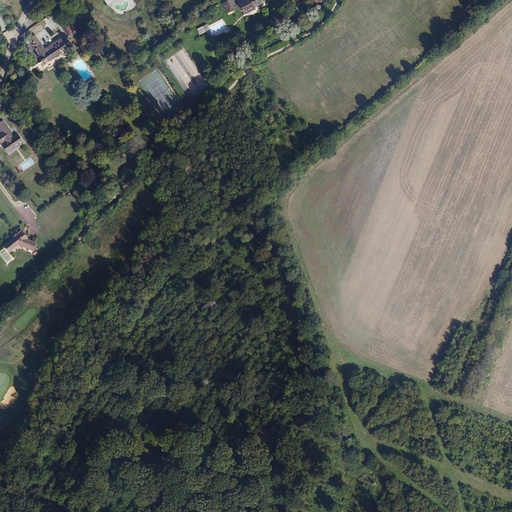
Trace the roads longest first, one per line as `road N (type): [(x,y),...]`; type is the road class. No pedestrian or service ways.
road 1 (track): [(173,135),(0,311)]
road 2 (track): [(173,135),(258,62),(318,30),(337,0)]
